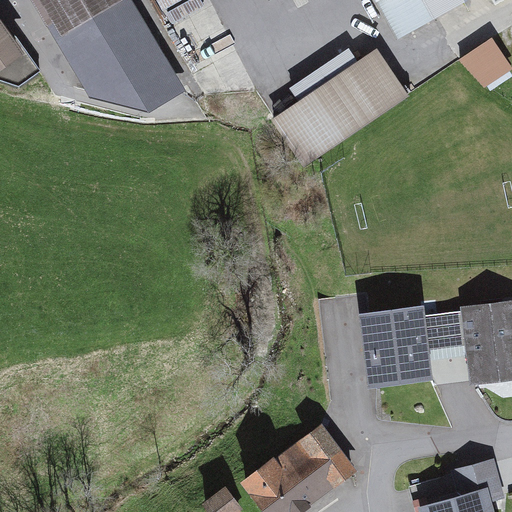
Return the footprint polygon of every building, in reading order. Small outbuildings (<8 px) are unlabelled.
[(118,0),(43,0),(96,88),(145,101),(170,86),(118,0)] [(375,0),(376,2),(379,0),(381,0),(401,35),(465,0),(375,0)] [(0,28),(0,79),(19,86),(39,71),(12,31),(5,36),(0,28)] [(511,72),(489,43),(465,62),(488,91),(511,72)] [(375,51),(273,116),(303,162),(405,97),(375,51)] [(511,302),(463,308),(463,311),(430,315),(434,349),(468,345),(472,381),(501,377),(501,373),(511,372),(511,302)] [(421,308),(368,314),(376,384),(430,377),(421,308)] [(245,483),(267,511),(294,511),(351,469),(317,425),(271,460),(273,462),(245,483)] [(488,511),(485,499),(499,494),(491,464),(411,486),(418,511),(488,511)] [(233,511),(239,508),(226,491),(206,505),(211,511),(233,511)]
